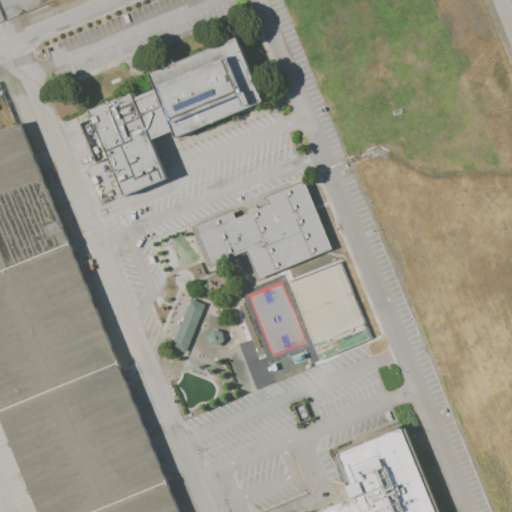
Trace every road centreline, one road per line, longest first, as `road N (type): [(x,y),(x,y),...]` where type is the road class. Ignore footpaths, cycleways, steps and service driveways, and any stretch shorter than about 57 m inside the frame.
road 1 (residential): [(470,511),(259,0)]
road 2 (residential): [(209,511),(14,44)]
road 3 (residential): [(120,0),(0,50)]
